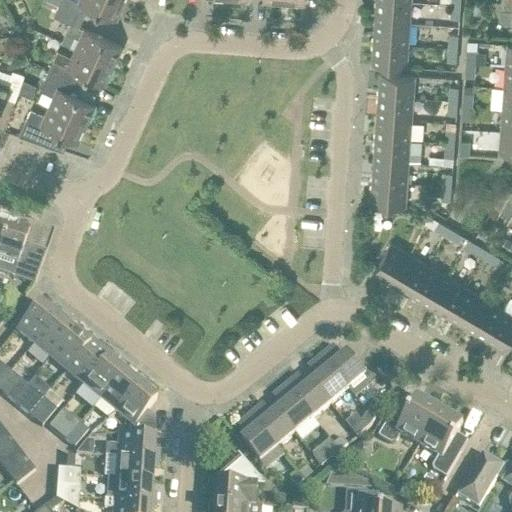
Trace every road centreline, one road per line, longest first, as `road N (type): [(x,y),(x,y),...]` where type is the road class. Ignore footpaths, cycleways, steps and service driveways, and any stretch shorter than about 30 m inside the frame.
road 1 (residential): [(322,43),(297,51),(196,43),(172,51),(112,171),(82,201)]
road 2 (residential): [(331,310),(345,86),(322,43)]
road 3 (residential): [(82,201),(63,258),(69,290),(196,392)]
road 4 (residential): [(511,409),(359,317),(331,310)]
road 5 (residential): [(196,392),(228,389),(331,310)]
road 6 (residential): [(184,511),(196,392)]
